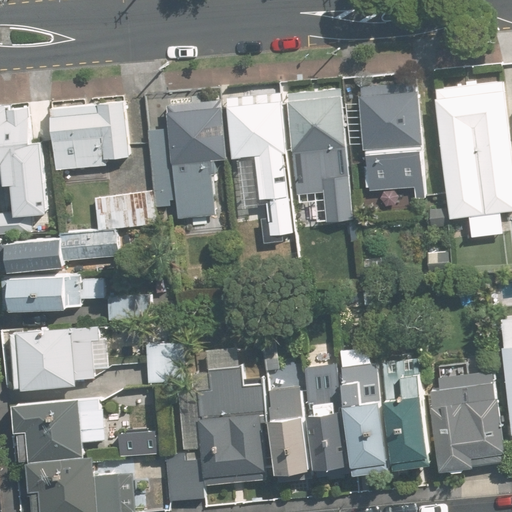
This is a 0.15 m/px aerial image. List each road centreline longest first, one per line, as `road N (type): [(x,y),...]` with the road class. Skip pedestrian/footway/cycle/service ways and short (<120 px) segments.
road 1 (tertiary): [(511,2),(424,22),(359,25),(303,16)]
road 2 (tertiary): [(102,31),(303,16)]
